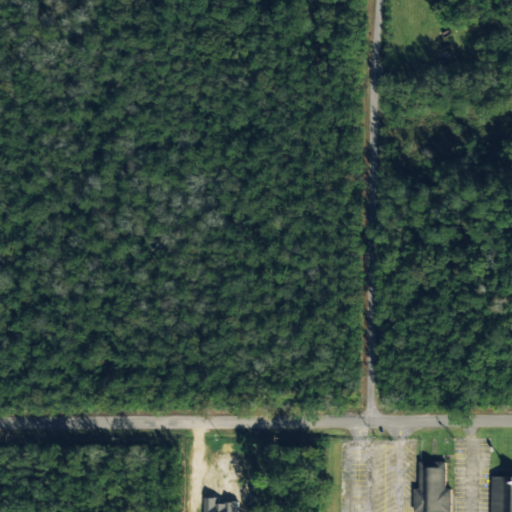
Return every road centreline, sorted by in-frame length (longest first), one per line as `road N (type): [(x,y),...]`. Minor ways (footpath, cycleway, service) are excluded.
road 1 (residential): [(511,425),(0,426)]
road 2 (residential): [(360,426),(358,0)]
